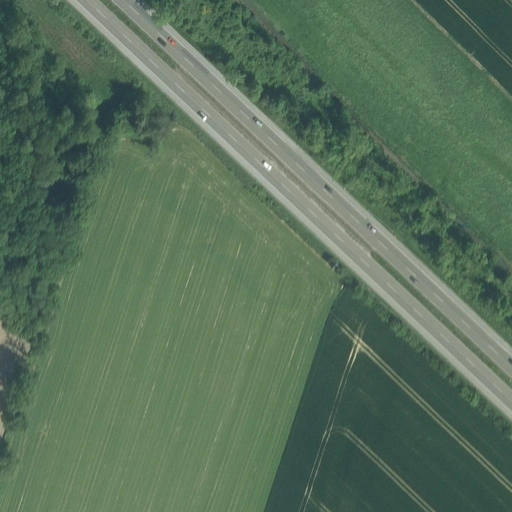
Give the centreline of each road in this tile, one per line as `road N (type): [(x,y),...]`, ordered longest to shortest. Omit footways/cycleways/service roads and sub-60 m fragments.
road 1 (motorway): [(79,0),(511,404)]
road 2 (motorway): [(511,367),(119,0)]
